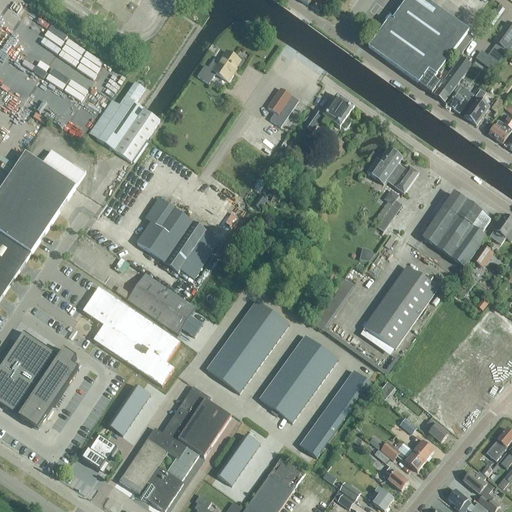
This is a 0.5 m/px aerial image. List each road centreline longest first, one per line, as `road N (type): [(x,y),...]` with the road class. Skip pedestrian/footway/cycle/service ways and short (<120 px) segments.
road 1 (unknown): [(191,370),(284,428),(308,423),(339,375),(337,354),(262,303),(248,304),(228,326)]
road 2 (residential): [(323,80),(511,211)]
road 3 (residential): [(511,161),(341,38)]
road 4 (unclassified): [(0,344),(86,215)]
road 5 (residential): [(411,511),(502,403)]
road 6 (unclassified): [(67,0),(126,37),(149,31),(158,0)]
